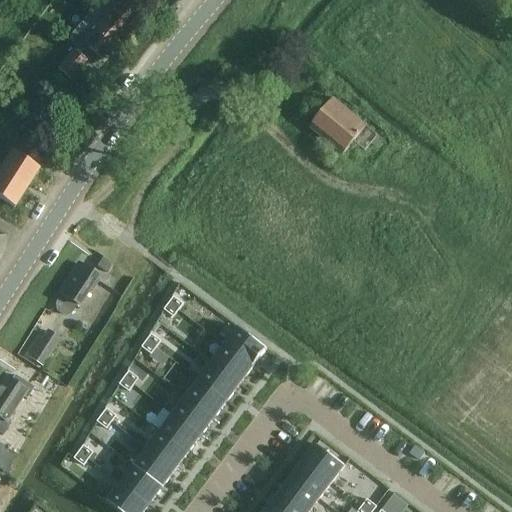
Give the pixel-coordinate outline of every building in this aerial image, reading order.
[(101,59),(141,13),(126,0),(100,0),(89,13),(100,23),(82,42),(101,59)] [(69,80),(86,61),(73,50),(57,69),(69,80)] [(10,103),(19,110),(28,99),(19,92),(10,103)] [(377,149),(384,141),(367,128),(367,127),(334,99),(310,128),(344,156),(355,143),(366,152),(372,145),(377,149)] [(35,129),(26,144),(46,156),(55,141),(35,129)] [(9,152),(0,166),(0,199),(14,209),(38,170),(9,152)] [(107,274),(112,266),(102,259),(96,267),(107,274)] [(79,307),(98,278),(77,264),(57,293),(60,295),(58,300),(56,305),(57,310),(63,315),(69,313),(73,310),(76,305),(79,307)] [(173,297),(168,304),(178,311),(183,304),(173,297)] [(168,304),(164,310),(174,317),(178,311),(168,304)] [(237,328),(224,346),(254,368),(267,351),(237,328)] [(42,366),(59,340),(46,331),(29,357),(42,366)] [(151,335),(146,341),(156,348),(161,342),(151,335)] [(146,341),(141,348),(151,355),(156,348),(146,341)] [(224,346),(211,363),(241,386),(254,368),(224,346)] [(211,363),(198,380),(228,403),(241,386),(211,363)] [(128,372),(124,378),(134,386),(138,379),(128,372)] [(33,388),(14,376),(10,381),(4,378),(0,384),(0,433),(3,435),(10,424),(7,422),(23,398),(26,399),(33,388)] [(124,378),(119,385),(129,392),(134,386),(124,378)] [(198,380),(185,398),(215,420),(228,403),(198,380)] [(185,398),(172,415),(202,437),(215,420),(185,398)] [(106,409),(101,416),(111,423),(116,416),(106,409)] [(172,415),(159,432),(189,454),(202,437),(172,415)] [(101,416),(97,422),(107,429),(111,423),(101,416)] [(159,432),(146,449),(176,472),(189,454),(159,432)] [(315,445),(303,462),(332,484),(345,468),(315,445)] [(83,446),(78,453),(88,460),(93,453),(83,446)] [(415,447),(409,455),(419,461),(424,454),(415,447)] [(146,449),(133,466),(163,489),(176,472),(146,449)] [(0,450),(0,474),(5,477),(16,461),(0,450)] [(78,453),(74,459),(83,466),(88,460),(78,453)] [(303,462),(290,478),(320,501),(332,484),(303,462)] [(133,466),(120,484),(150,506),(163,489),(133,466)] [(290,478),(278,494),(301,511),(311,511),(320,501),(290,478)] [(120,484),(107,501),(122,511),(145,511),(150,506),(120,484)] [(301,511),(278,494),(266,511),(267,511),(301,511)] [(366,500),(362,507),(369,511),(372,511),(376,507),(366,500)]
